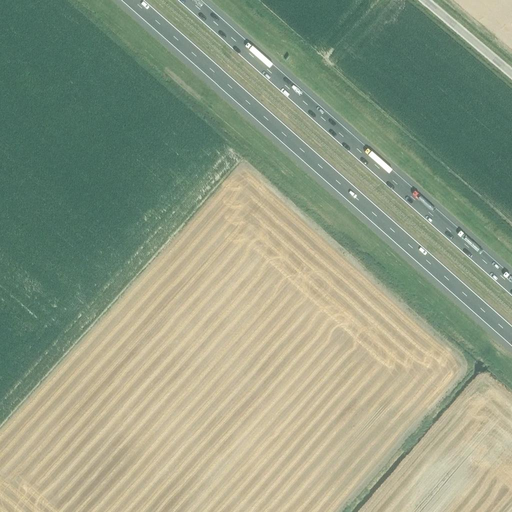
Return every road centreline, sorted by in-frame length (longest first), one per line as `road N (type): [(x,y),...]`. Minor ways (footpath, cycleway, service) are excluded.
road 1 (motorway): [(130,0),(511,336)]
road 2 (motorway): [(511,286),(188,0)]
